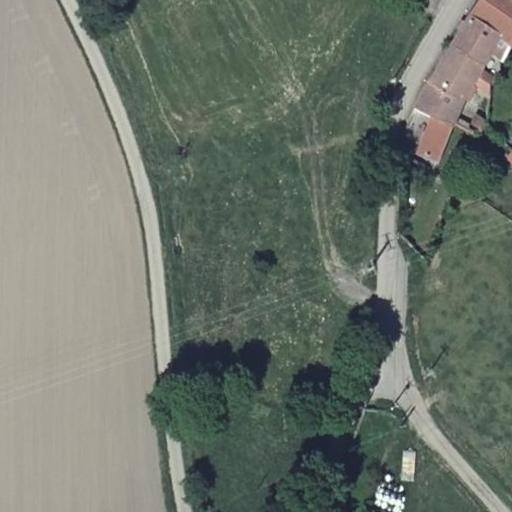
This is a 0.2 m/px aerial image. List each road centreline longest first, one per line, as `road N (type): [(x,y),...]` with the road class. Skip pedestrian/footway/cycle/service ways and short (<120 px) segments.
road 1 (unclassified): [(67,0),(144,193),(183,511)]
road 2 (residential): [(451,0),(386,121),(378,215),(385,352)]
road 3 (residential): [(385,352),(483,511)]
road 4 (residential): [(385,352),(323,511)]
